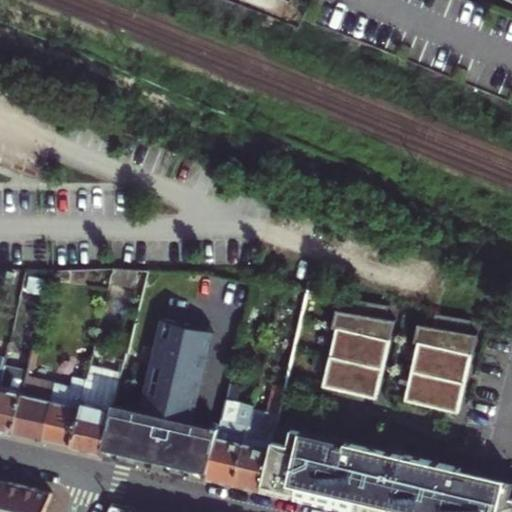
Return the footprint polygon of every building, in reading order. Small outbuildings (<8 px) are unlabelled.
[(511,18),(466,0),(313,0),(305,19),(511,102),(511,18)] [(392,304),(343,296),(336,326),(340,327),(326,384),(380,397),(398,318),(388,316),(392,304)] [(473,316),(438,310),(435,325),(421,323),(417,340),(422,341),(408,398),(461,411),(479,333),(470,330),(473,316)] [(216,328),(164,316),(142,406),(194,418),(216,328)] [(0,385),(5,365),(9,344),(0,339),(0,385)] [(91,371),(90,375),(74,445),(91,449),(104,451),(116,399),(126,357),(115,354),(109,380),(100,378),(106,353),(95,350),(91,371)] [(0,427),(8,429),(16,431),(25,393),(30,371),(5,365),(0,385),(0,427)] [(25,393),(16,431),(40,437),(64,442),(74,445),(90,375),(91,371),(81,369),(80,374),(74,372),(71,381),(30,371),(25,393)] [(237,481),(257,401),(240,397),(244,380),(235,378),(223,425),(215,459),(211,475),(228,479),(237,481)] [(254,485),(264,487),(280,422),(290,381),(279,379),(272,405),(257,401),(237,481),(254,485)] [(116,399),(104,451),(130,457),(183,469),(211,475),(215,459),(223,425),(194,418),(142,406),(116,399)] [(511,511),(511,476),(280,422),(264,487),(367,511),(511,511)] [(0,479),(0,511),(44,511),(52,492),(40,489),(10,482),(0,479)]
